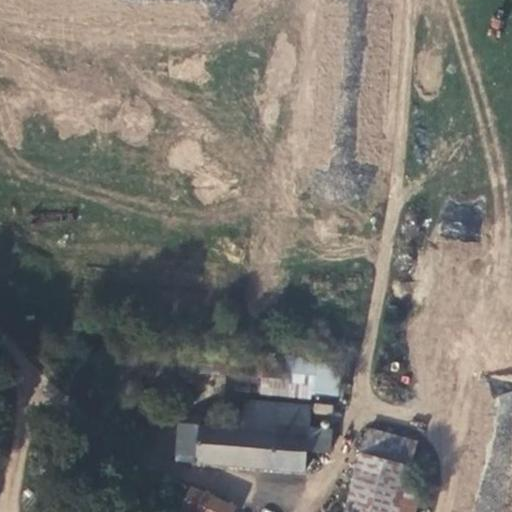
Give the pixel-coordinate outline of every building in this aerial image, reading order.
[(99,353),(83,391),(114,404),(130,366),(99,353)] [(184,375),(268,384),(269,364),(185,355),(184,375)] [(317,398),(318,392),(320,371),(321,362),(270,357),(269,364),(268,384),(267,392),(317,398)] [(344,373),(320,371),(318,392),(340,394),(344,373)] [(312,409),(250,402),(246,434),(200,428),(195,462),(301,476),(306,457),(328,458),(332,435),(310,432),(312,409)] [(175,459),(195,462),(200,428),(179,426),(175,459)] [(370,436),(350,511),(399,511),(417,448),(370,436)] [(511,480),(483,472),(473,511),(511,511),(511,499),(507,499),(511,480)] [(228,511),(230,509),(187,490),(176,511),(228,511)]
